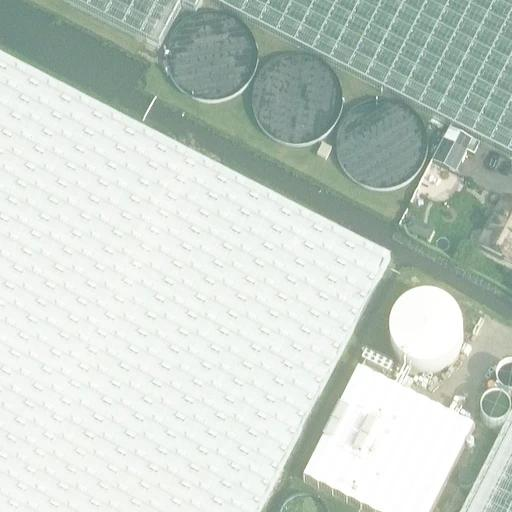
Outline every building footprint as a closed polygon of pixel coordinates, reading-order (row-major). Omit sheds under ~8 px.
[(511,0),(58,0),(158,51),(180,8),(195,16),(202,2),(511,159),(511,0)] [(251,62),(251,61),(250,55),(248,48),(245,41),(241,37),(237,33),(231,29),(225,27),(217,25),(211,25),(204,27),(197,30),(191,33),(186,39),(182,45),(180,51),(179,59),(179,66),(180,73),(184,80),(188,86),(194,91),(199,94),(205,96),(214,97),(220,97),(228,95),(234,92),(240,87),(245,80),(248,75),(250,69),(251,62)] [(0,511),(259,511),(389,260),(0,60),(0,511)] [(334,108),(334,107),(333,99),(331,93),(327,86),(323,81),(317,76),(312,74),(303,71),(297,71),(289,72),(283,74),(277,78),(272,82),(267,88),(264,95),(262,101),(262,108),(263,115),(265,121),(268,127),(272,133),(278,137),(283,140),(289,142),(297,143),(304,143),(310,141),(318,137),(323,134),(328,127),(331,121),(333,115),(334,108)] [(413,149),(413,143),(411,136),(407,129),(403,124),(399,120),(394,117),(385,114),(379,113),(371,113),(365,115),(359,118),(353,122),(348,128),(344,134),(342,141),(341,148),(342,155),(343,161),(346,167),(351,174),(356,178),(361,181),(367,184),(376,185),(382,185),(390,183),(398,178),(402,175),(407,170),(410,163),(412,157),(413,149)] [(466,152),(443,141),(431,164),(454,175),(466,152)] [(511,204),(503,200),(478,248),(511,265),(511,264),(511,204)] [(412,221),(406,233),(414,237),(420,225),(412,221)] [(415,352),(423,355),(418,365),(440,376),(455,347),(453,347),(459,334),(431,320),(415,352)] [(387,364),(371,356),(366,365),(382,374),(387,364)] [(363,511),(432,511),(474,430),(358,372),(303,481),(363,511)] [(511,511),(511,419),(465,511),(511,511)]
